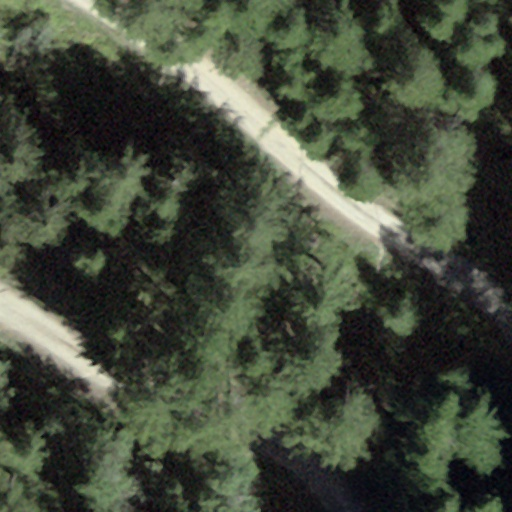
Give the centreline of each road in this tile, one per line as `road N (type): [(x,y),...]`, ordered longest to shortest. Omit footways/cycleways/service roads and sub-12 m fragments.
road 1 (unclassified): [(511,315),(491,293),(335,208),(225,88),(87,0)]
road 2 (unclassified): [(0,313),(106,377),(271,443),(306,464),(348,511)]
